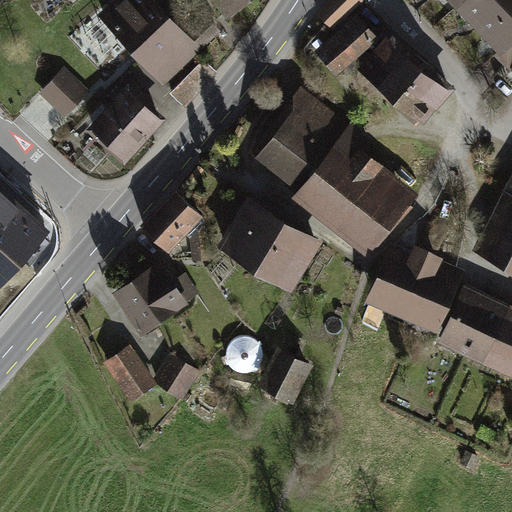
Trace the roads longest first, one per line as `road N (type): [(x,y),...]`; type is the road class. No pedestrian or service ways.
road 1 (secondary): [(107,237),(297,0)]
road 2 (residential): [(389,0),(483,114),(511,132)]
road 3 (secondary): [(0,360),(107,237)]
road 4 (residential): [(0,126),(107,237)]
